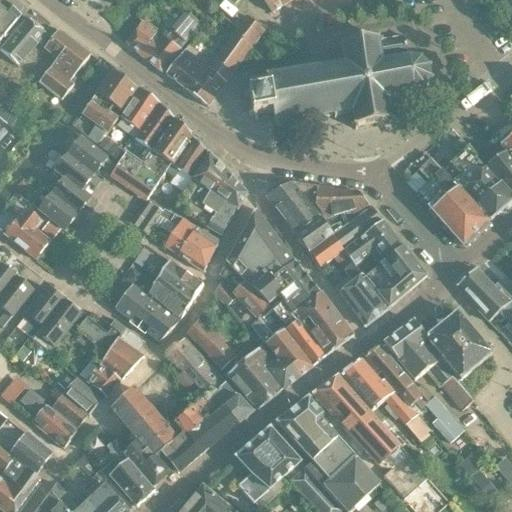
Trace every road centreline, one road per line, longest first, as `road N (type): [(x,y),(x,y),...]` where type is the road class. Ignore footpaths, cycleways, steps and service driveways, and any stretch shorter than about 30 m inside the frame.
road 1 (residential): [(444,282),(151,511)]
road 2 (residential): [(272,164),(179,336),(65,457)]
road 3 (tertiary): [(45,0),(207,128),(272,164)]
road 4 (tertiary): [(374,174),(500,82)]
road 5 (tertiary): [(455,272),(374,174)]
